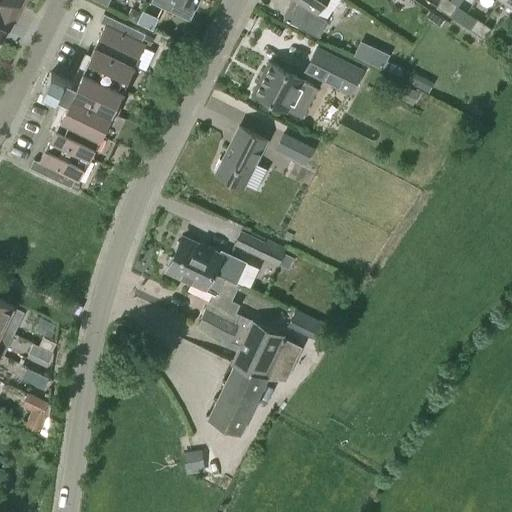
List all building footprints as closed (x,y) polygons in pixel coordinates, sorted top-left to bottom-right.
[(156,0),(174,8),(188,15),(194,2),(195,0),(156,0)] [(318,36),(326,20),(315,12),(322,0),(291,0),(292,4),(282,19),(318,36)] [(442,11),(449,0),(438,0),(435,5),(442,11)] [(449,15),(456,5),(449,0),(442,11),(449,15)] [(428,8),(424,15),(434,21),(440,26),(445,19),(438,15),(428,8)] [(139,23),(143,14),(132,9),(128,18),(137,22),(139,23)] [(99,21),(105,24),(106,24),(110,16),(103,12),(99,21)] [(117,19),(110,16),(106,24),(113,28),(117,19)] [(476,33),(483,23),(475,18),(468,28),(476,33)] [(124,22),(117,19),(113,28),(120,31),(124,22)] [(131,26),(124,22),(120,31),(127,34),(131,26)] [(482,38),(489,27),(483,23),(476,33),(482,38)] [(93,47),(133,66),(144,42),(141,41),(134,37),(127,34),(120,31),(113,28),(106,24),(105,24),(93,47)] [(138,29),(131,26),(127,34),(134,37),(138,29)] [(145,32),(138,29),(134,37),(141,41),(144,34),(145,32)] [(144,34),(141,41),(144,42),(149,45),(152,38),(144,34)] [(354,56),(368,63),(375,48),(372,46),(361,41),(354,56)] [(307,66),(304,71),(348,93),(351,88),(361,68),(317,46),(307,66)] [(122,90),(133,66),(93,47),(82,71),(122,90)] [(295,73),(271,61),(255,93),(303,116),(318,87),(294,75),(295,73)] [(67,101),(70,95),(76,83),(51,71),(42,89),(67,101)] [(110,114),(122,90),(82,71),(76,83),(70,95),(110,114)] [(418,95),(406,89),(402,98),(414,104),(418,95)] [(98,139),(110,114),(70,95),(67,101),(58,120),(98,139)] [(88,160),(98,139),(58,120),(48,141),(88,160)] [(243,185),(266,138),(239,125),(222,160),(219,159),(215,168),(217,169),(216,172),(243,185)] [(284,133),(276,148),(305,162),(313,147),(284,133)] [(75,178),(78,180),(88,160),(48,141),(39,160),(40,161),(47,165),(54,168),(61,171),(68,175),(75,178)] [(29,166),(36,170),(40,161),(39,160),(33,158),(29,166)] [(36,170),(43,173),(47,165),(40,161),(36,170)] [(43,173),(50,176),(54,168),(47,165),(43,173)] [(50,176),(57,180),(61,171),(54,168),(50,176)] [(57,180),(64,183),(68,175),(61,171),(57,180)] [(64,183),(71,186),(75,178),(68,175),(64,183)] [(242,230),(235,244),(277,265),(286,247),(267,238),(265,241),(242,230)] [(207,248),(191,240),(183,236),(175,252),(191,260),(238,282),(239,282),(236,280),(246,261),(223,249),(222,251),(209,245),(207,248)] [(284,334),(235,310),(239,302),(231,298),(238,282),(191,260),(175,252),(167,267),(191,279),(190,281),(220,296),(214,310),(206,307),(199,322),(223,334),(220,340),(237,348),(232,360),(235,362),(207,417),(239,433),(267,376),(266,375),(268,370),(284,377),(300,345),(283,336),(284,334)] [(0,326),(3,328),(12,332),(22,310),(0,299),(0,326)] [(324,339),(331,324),(295,307),(287,324),(313,336),(314,334),(324,339)] [(0,353),(1,354),(12,332),(3,328),(0,326),(0,353)] [(52,352),(56,343),(43,336),(39,345),(43,347),(52,352)] [(54,353),(52,352),(43,347),(38,357),(49,362),(54,353)] [(42,388),(47,377),(37,372),(32,382),(42,388)] [(39,431),(46,417),(31,410),(24,424),(39,431)] [(186,474),(205,470),(201,449),(182,452),(186,474)]
